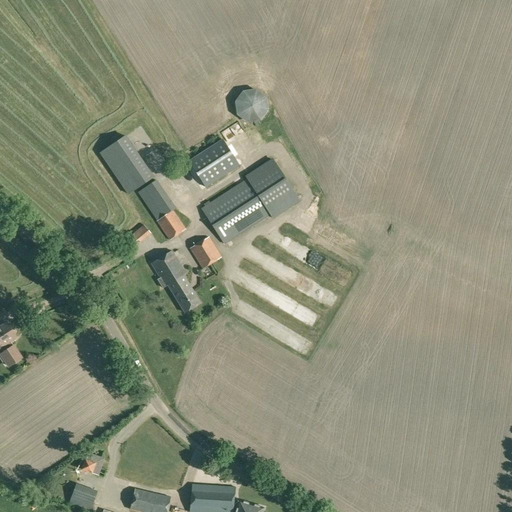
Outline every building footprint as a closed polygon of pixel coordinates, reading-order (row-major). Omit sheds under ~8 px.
[(247,123),(261,121),(269,110),(267,96),(256,88),(242,90),(234,101),(236,115),(247,123)] [(101,152),(128,193),(153,176),(125,135),(101,152)] [(206,187),(240,165),(222,138),(188,161),(206,187)] [(247,176),(248,178),(201,209),(224,244),(271,214),(272,216),(299,199),(273,159),(247,176)] [(162,187),(156,179),(137,192),(143,200),(162,187)] [(186,229),(172,210),(157,220),(156,221),(169,240),(186,229)] [(137,245),(151,233),(144,225),(130,237),(137,245)] [(202,269),(221,257),(209,237),(189,248),(202,269)] [(353,253),(368,263),(374,254),(359,244),(353,253)] [(201,303),(184,276),(186,275),(171,251),(151,263),(160,278),(158,279),(163,287),(167,284),(185,313),(201,303)] [(285,274),(288,269),(269,257),(264,265),(279,274),(281,271),(285,274)] [(141,283),(146,280),(142,273),(137,276),(141,283)] [(17,336),(9,324),(0,329),(0,352),(1,353),(0,353),(9,368),(22,358),(13,345),(11,346),(8,342),(17,336)] [(98,475),(105,458),(87,452),(81,469),(98,475)] [(189,511),(232,511),(234,487),(191,484),(189,511)] [(73,501),(96,508),(100,495),(77,488),(73,501)] [(140,511),(167,511),(171,497),(134,489),(130,509),(140,511)] [(7,511),(8,511),(14,496),(8,494),(2,510),(7,511)] [(18,497),(14,508),(20,510),(24,500),(18,497)] [(262,511),(264,507),(239,500),(235,511),(262,511)]
